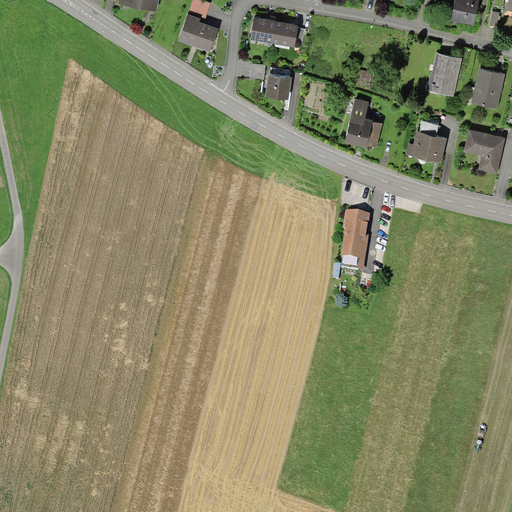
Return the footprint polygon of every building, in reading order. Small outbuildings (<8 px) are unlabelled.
[(203,17),(208,3),(199,0),(193,0),(189,12),(203,17)] [(456,0),(453,19),(471,22),(476,0),(474,0),(456,0)] [(488,26),(495,27),(498,13),(491,11),(488,26)] [(209,49),(216,29),(185,18),(178,38),(209,49)] [(253,18),(250,36),(271,40),(275,21),(253,18)] [(271,40),(301,45),(304,29),(295,28),(296,25),(275,21),(271,40)] [(450,94),(458,58),(437,53),(433,72),(431,72),(429,83),(431,83),(430,85),(433,85),(433,84),(441,85),(439,92),(450,94)] [(250,70),(264,72),(265,64),(250,63),(250,70)] [(288,82),(289,75),(276,74),(277,68),(270,68),(270,73),(269,73),(266,95),(286,98),(287,91),(290,91),(291,82),(288,82)] [(494,107),(502,73),(480,68),(475,87),(479,88),(475,103),(494,107)] [(350,76),(368,80),(370,73),(352,69),(350,76)] [(263,79),(264,72),(250,70),(249,78),(263,79)] [(354,100),(345,139),(364,144),(364,143),(374,146),(379,122),(370,120),(370,119),(362,117),(366,103),(354,100)] [(435,152),(440,153),(443,137),(435,135),(438,123),(421,120),(418,132),(417,132),(412,155),(434,159),(435,152)] [(482,169),(495,171),(502,138),(469,130),(464,150),(485,155),(482,169)] [(352,214),(353,211),(348,210),(347,213),(346,213),(342,236),(345,237),(340,268),(357,271),(363,238),(364,238),(367,217),(352,214)]
